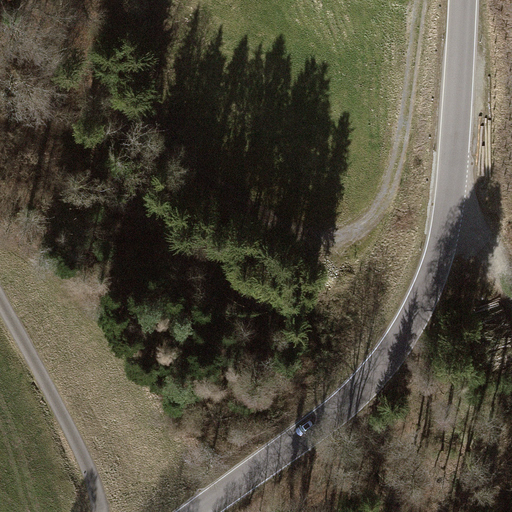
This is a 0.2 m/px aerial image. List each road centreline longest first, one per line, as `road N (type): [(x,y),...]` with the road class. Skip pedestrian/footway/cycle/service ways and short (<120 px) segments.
road 1 (tertiary): [(202,511),(366,385),(423,293),(451,192),(465,0)]
road 2 (track): [(99,511),(91,480),(0,297)]
